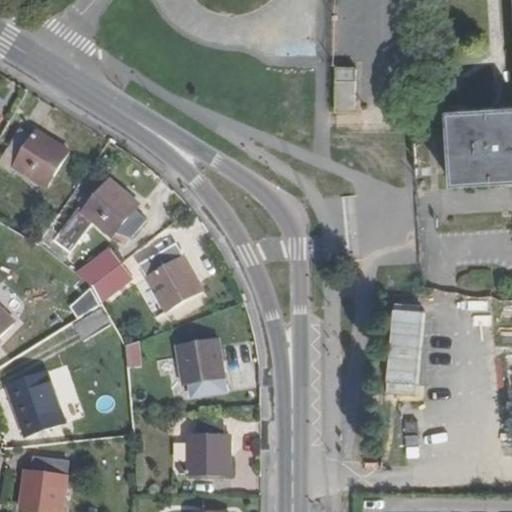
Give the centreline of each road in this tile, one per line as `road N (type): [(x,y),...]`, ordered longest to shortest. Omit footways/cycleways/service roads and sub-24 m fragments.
road 1 (tertiary): [(295,451),(299,245),(287,211),(238,171),(57,76)]
road 2 (tertiary): [(57,76),(173,160),(253,255),(289,384),(295,451)]
